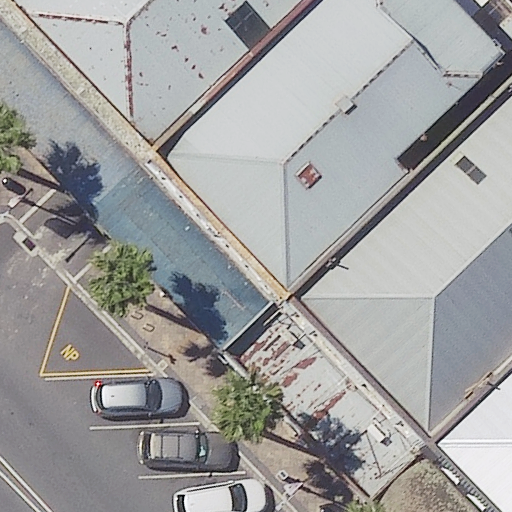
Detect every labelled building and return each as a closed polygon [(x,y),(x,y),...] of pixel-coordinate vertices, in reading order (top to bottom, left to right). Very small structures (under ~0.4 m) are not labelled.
[(0,0),(0,21),(140,169),(319,0),(0,0)] [(319,0),(140,169),(276,311),(511,86),(511,48),(465,0),(319,0)] [(470,511),(417,457),(276,311),(140,169),(0,21),(0,125),(371,511),(470,511)] [(417,457),(511,365),(511,86),(276,311),(417,457)] [(511,511),(511,365),(417,457),(470,511),(511,511)]
